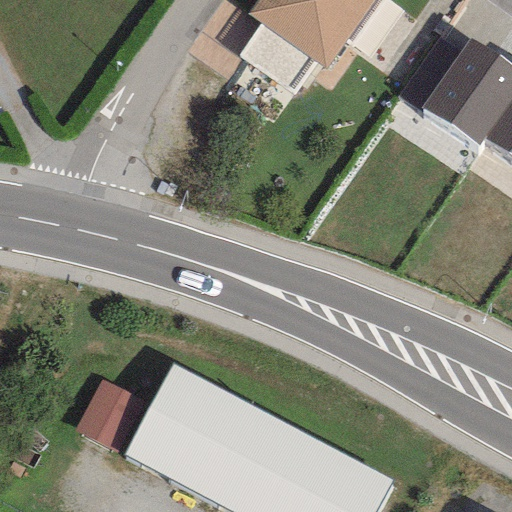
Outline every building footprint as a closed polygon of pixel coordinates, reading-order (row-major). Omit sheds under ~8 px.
[(372,0),(254,0),(244,14),(323,70),(372,0)] [(511,70),(466,39),(418,108),(476,148),(482,139),(511,95),(511,70)] [(511,95),(482,139),(511,160),(511,95)] [(373,511),(390,481),(169,366),(122,456),(229,511),(373,511)] [(143,403),(99,380),(72,431),(116,453),(143,403)]
